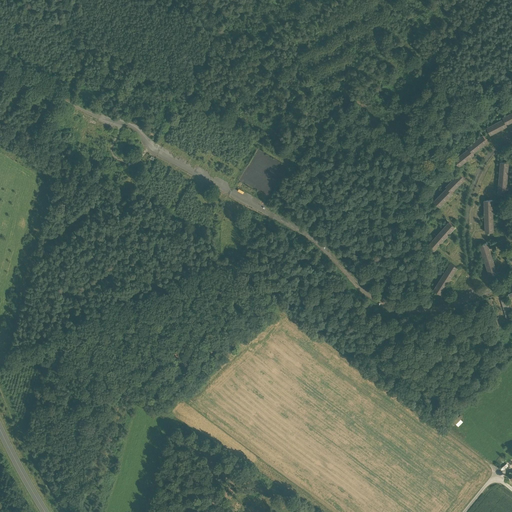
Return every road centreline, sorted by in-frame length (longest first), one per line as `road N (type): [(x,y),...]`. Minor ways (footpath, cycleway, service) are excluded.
road 1 (track): [(0,361),(8,365),(229,269),(511,488)]
road 2 (track): [(0,64),(82,111),(132,127),(151,147),(300,226),(391,309),(449,313),(511,286)]
road 3 (track): [(143,511),(174,420),(49,347)]
road 4 (residential): [(511,138),(485,166),(470,209),(473,304)]
road 5 (track): [(0,385),(65,511)]
